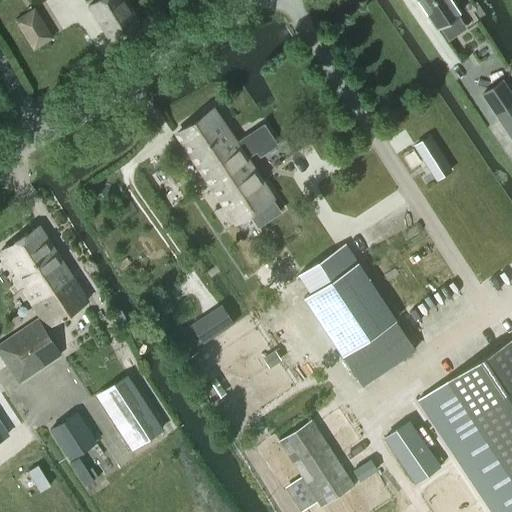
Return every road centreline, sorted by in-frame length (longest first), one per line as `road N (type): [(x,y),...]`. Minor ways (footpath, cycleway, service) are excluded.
road 1 (track): [(393,166),(272,277),(427,511)]
road 2 (unclassified): [(0,161),(254,0)]
